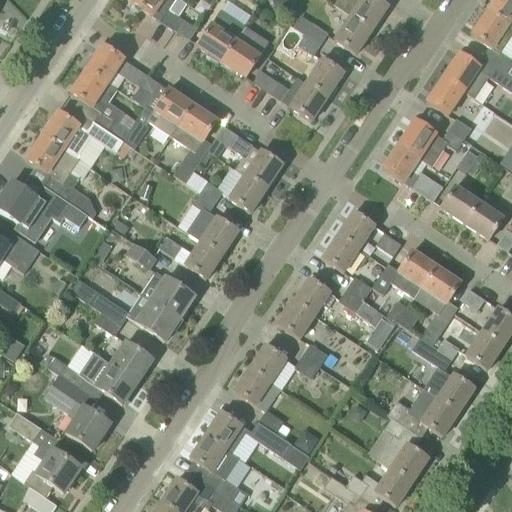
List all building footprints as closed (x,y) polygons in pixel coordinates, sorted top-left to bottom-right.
[(175,0),(133,0),(130,5),(146,16),(158,24),(159,24),(166,12),(168,13),(176,1),(175,0)] [(288,0),(280,0),(272,1),(274,13),(283,12),(283,15),(290,15),(288,0)] [(338,0),(333,9),(350,20),(370,34),(386,10),(371,0),(338,0)] [(506,28),(511,19),(511,0),(495,0),(486,14),(506,28)] [(245,26),(251,15),(226,3),(220,14),(245,26)] [(168,13),(166,12),(159,24),(174,34),(181,22),(174,18),(168,13)] [(243,29),(219,13),(196,49),(220,65),(243,29)] [(511,35),(511,31),(506,28),(486,14),(469,38),(488,51),(482,59),(511,79),(511,64),(509,62),(499,55),(511,35)] [(299,19),(292,30),(305,38),(312,27),(299,19)] [(370,34),(350,20),(333,44),(354,58),(370,34)] [(181,22),(174,34),(188,44),(196,32),(188,26),(181,22)] [(327,37),(312,27),(305,38),(320,48),(327,37)] [(268,46),(243,29),(220,65),(244,81),(268,46)] [(298,49),(303,53),(313,60),(320,48),(305,38),(298,49)] [(137,89),(144,77),(129,68),(122,63),(122,62),(101,48),(85,73),(106,87),(114,74),(122,80),(137,89)] [(457,57),(441,81),(462,95),(474,103),(485,85),(489,80),(511,96),(511,79),(482,59),(476,69),(457,57)] [(321,62),(305,87),(326,101),(342,76),(321,62)] [(98,116),(92,126),(122,146),(136,124),(135,123),(108,106),(116,93),(114,92),(106,87),(85,73),(69,97),(98,116)] [(275,84),(268,80),(260,74),(252,85),(267,95),(275,84)] [(310,125),(326,101),(305,87),(304,87),(291,78),(287,84),(272,74),(268,80),(275,84),(267,95),(289,111),(310,125)] [(136,124),(122,146),(129,150),(133,153),(148,131),(145,130),(148,126),(170,141),(192,109),(167,92),(166,92),(144,77),(137,89),(138,90),(146,96),(152,100),(144,111),(144,110),(135,123),(136,124)] [(446,119),(462,95),(441,81),(425,105),(446,119)] [(146,96),(138,90),(131,102),(139,107),(144,110),(144,111),(152,100),(146,96)] [(206,155),(211,146),(204,141),(215,124),(192,109),(170,141),(189,154),(187,158),(172,179),(184,187),(191,175),(192,176),(198,166),(206,155)] [(473,123),(484,130),(493,116),(483,109),(473,123)] [(129,150),(122,146),(92,126),(86,134),(57,115),(40,139),(72,160),(84,142),(87,144),(90,140),(99,146),(122,161),(129,150)] [(413,124),(397,147),(419,162),(426,166),(431,170),(446,148),(455,154),(463,144),(447,133),(441,142),(413,124)] [(454,124),(447,133),(463,144),(469,134),(454,124)] [(222,129),(214,141),(226,149),(230,151),(237,139),(222,129)] [(88,202),(72,192),(78,183),(81,184),(89,172),(89,171),(72,160),(40,139),(24,163),(49,180),(42,190),(64,204),(91,223),(95,217),(83,210),(88,202)] [(260,154),(237,139),(230,151),(242,160),(233,173),(243,180),(244,178),(265,192),(281,168),(260,154)] [(402,185),(420,198),(430,182),(420,175),(418,179),(411,174),(419,162),(397,147),(381,172),(402,186),(402,185)] [(479,156),(476,159),(468,154),(457,171),(465,176),(467,174),(472,178),(484,160),(479,156)] [(249,216),(265,192),(244,178),(243,180),(228,202),(249,216)] [(432,206),(442,190),(430,182),(420,198),(432,206)] [(50,224),(51,223),(64,204),(42,190),(35,201),(10,184),(0,199),(0,215),(18,227),(30,210),(50,224)] [(206,185),(199,197),(215,207),(223,196),(216,192),(206,185)] [(477,206),(453,190),(439,211),(463,227),(477,206)] [(151,193),(143,191),(140,201),(148,204),(151,193)] [(186,236),(197,244),(220,259),(236,235),(209,216),(215,207),(199,197),(191,208),(200,214),(186,236)] [(477,206),(463,227),(487,243),(501,222),(477,206)] [(352,215),(336,239),(358,253),(373,230),(352,215)] [(511,246),(511,236),(505,232),(495,248),(506,255),(511,246)] [(119,239),(110,234),(105,243),(109,245),(116,243),(119,239)] [(392,260),(400,248),(384,237),(376,249),(389,258),(392,260)] [(342,276),(358,253),(336,239),(321,262),(342,276)] [(204,283),(220,259),(197,244),(190,255),(166,240),(158,252),(204,283)] [(0,281),(2,283),(11,269),(22,277),(38,254),(18,241),(11,252),(0,244),(0,281)] [(153,261),(149,258),(133,247),(125,259),(148,275),(156,263),(153,261)] [(390,286),(408,299),(413,302),(434,270),(410,254),(395,278),(384,271),(372,291),(382,298),(390,286)] [(434,270),(413,302),(438,318),(459,286),(434,270)] [(155,275),(147,288),(141,297),(178,323),(193,300),(155,275)] [(364,302),(371,292),(353,280),(345,292),(363,304),(364,302)] [(69,295),(99,316),(119,329),(125,320),(163,345),(178,323),(141,297),(134,307),(134,306),(128,316),(77,282),(69,295)] [(334,300),(329,296),(308,282),(292,305),(313,319),(320,310),(325,313),(334,300)] [(363,304),(345,292),(338,304),(355,316),(363,304)] [(461,304),(476,315),(483,303),(468,293),(461,304)] [(0,294),(0,307),(13,317),(20,308),(0,294)] [(313,319),(292,305),(277,329),(298,343),(313,319)] [(396,305),(386,319),(397,326),(407,312),(406,311),(402,309),(396,305)] [(362,309),(356,319),(367,327),(374,317),(362,309)] [(480,335),(501,349),(511,333),(511,321),(496,311),(480,335)] [(418,319),(407,312),(397,326),(409,334),(418,319)] [(119,329),(99,316),(93,326),(113,339),(119,329)] [(432,349),(444,329),(432,321),(419,341),(431,349),(432,349)] [(365,345),(378,354),(393,331),(380,322),(365,345)] [(457,355),(464,360),(485,374),(501,349),(480,335),(473,346),(459,336),(451,348),(443,342),(436,352),(435,353),(451,364),(457,355)] [(436,370),(422,392),(428,396),(427,396),(457,416),(473,392),(452,378),(445,373),(451,364),(435,353),(436,352),(432,349),(431,349),(419,341),(411,354),(436,370)] [(151,363),(124,345),(109,367),(136,385),(151,363)] [(309,347),(301,359),(319,371),(327,359),(309,347)] [(248,372),(269,386),(285,363),(263,349),(248,372)] [(121,408),(136,385),(109,367),(94,357),(80,379),(66,370),(55,362),(54,362),(48,372),(47,372),(57,379),(78,393),(78,392),(84,383),(94,390),(102,395),(121,408)] [(311,383),(319,371),(301,359),(294,369),(293,371),(295,372),(311,383)] [(232,395),(253,409),(269,386),(248,372),(232,395)] [(89,400),(78,393),(57,379),(47,393),(43,400),(59,411),(73,421),(63,436),(91,454),(108,427),(83,410),(89,400)] [(422,392),(421,392),(408,412),(396,404),(385,419),(390,422),(405,432),(420,442),(427,431),(441,440),(457,416),(427,396),(428,396),(422,392)] [(257,426),(274,437),(275,435),(281,427),(282,425),(265,414),(257,426)] [(219,415),(204,438),(225,452),(240,429),(219,415)] [(8,429),(32,445),(41,432),(17,416),(8,429)] [(398,442),(405,432),(390,422),(383,433),(392,439),(376,463),(389,472),(410,486),(426,462),(398,442)] [(249,438),(266,449),(265,450),(282,461),(290,448),(274,437),(257,426),(249,438)] [(281,427),(275,435),(284,441),(289,432),(281,427)] [(318,441),(303,432),(293,446),(309,456),(318,441)] [(210,474),(220,481),(222,482),(222,481),(236,460),(225,452),(204,438),(188,462),(209,476),(210,474)] [(28,490),(44,501),(52,489),(62,496),(79,471),(51,453),(40,446),(38,449),(33,457),(43,464),(36,476),(32,474),(24,487),(28,490)] [(389,472),(373,496),(394,510),(410,486),(389,472)] [(351,479),(344,489),(360,500),(366,491),(367,489),(360,485),(351,479)] [(360,500),(344,489),(329,480),(322,491),(346,507),(343,511),(357,511),(353,509),(360,500)] [(222,482),(220,481),(212,492),(230,504),(238,492),(222,481),(222,482)] [(206,502),(196,496),(175,482),(159,505),(169,511),(202,511),(204,510),(206,511),(207,511),(210,508),(215,511),(236,511),(238,509),(230,504),(212,492),(206,502)] [(28,490),(22,504),(33,511),(52,511),(55,508),(44,501),(28,490)]
